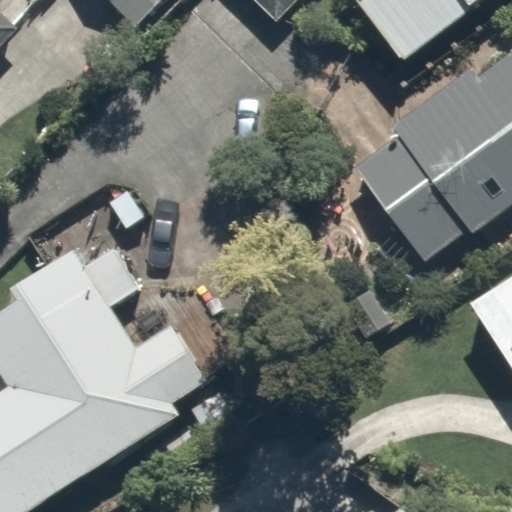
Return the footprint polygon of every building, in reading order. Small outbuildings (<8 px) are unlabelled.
[(0,0),(0,28),(20,5),(13,0),(0,0)] [(96,0),(124,26),(149,0),(96,0)] [(330,0),(387,67),(467,0),(248,0),(272,23),(295,0),(330,0)] [(511,204),(511,36),(345,167),(426,272),(511,204)] [(111,305),(146,285),(113,228),(0,292),(0,511),(208,393),(165,317),(129,337),(111,305)] [(511,261),(451,303),(511,392),(511,390),(511,261)] [(424,511),(401,487),(374,511),(424,511)]
